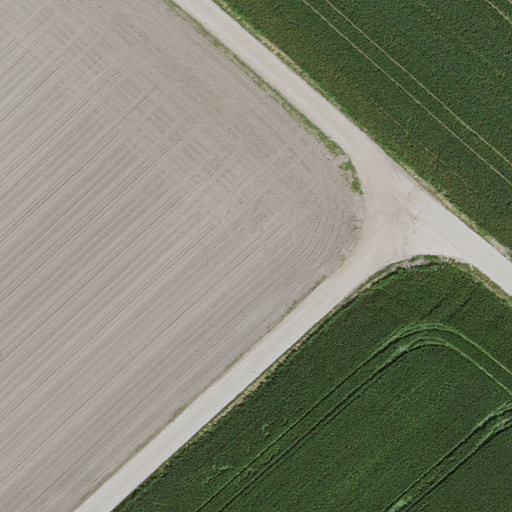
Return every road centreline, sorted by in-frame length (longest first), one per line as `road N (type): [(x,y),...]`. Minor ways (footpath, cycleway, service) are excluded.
road 1 (track): [(423,208),(95,511)]
road 2 (track): [(189,0),(511,287)]
